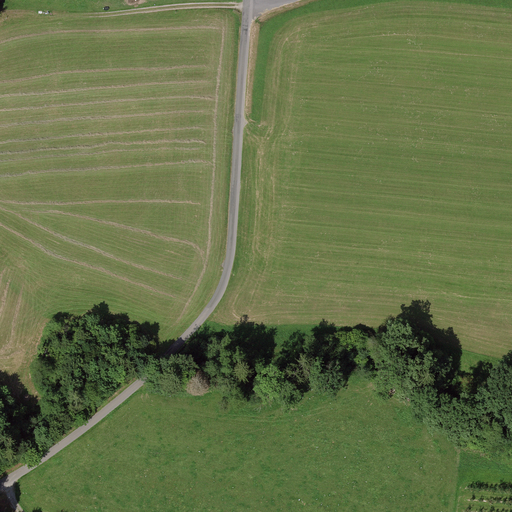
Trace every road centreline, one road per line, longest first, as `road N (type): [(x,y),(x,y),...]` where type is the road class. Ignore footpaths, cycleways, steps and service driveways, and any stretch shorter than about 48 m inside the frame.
road 1 (unclassified): [(257,1),(248,21),(222,291),(139,383),(0,485)]
road 2 (track): [(28,13),(257,1)]
